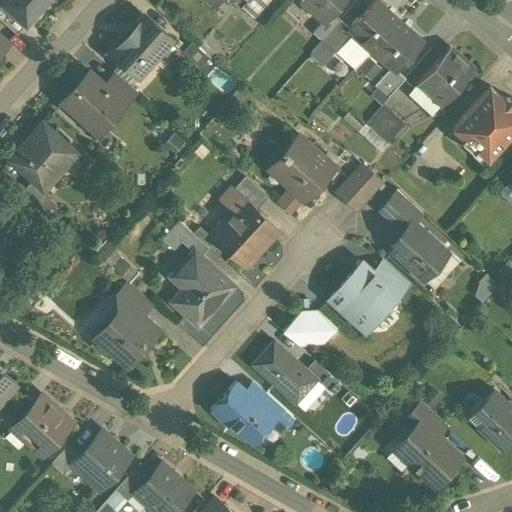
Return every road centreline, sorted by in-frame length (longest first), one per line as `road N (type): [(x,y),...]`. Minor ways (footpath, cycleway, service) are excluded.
road 1 (residential): [(157,421),(325,232)]
road 2 (residential): [(157,421),(0,329)]
road 3 (residential): [(302,511),(157,421)]
road 4 (residential): [(0,108),(92,0)]
